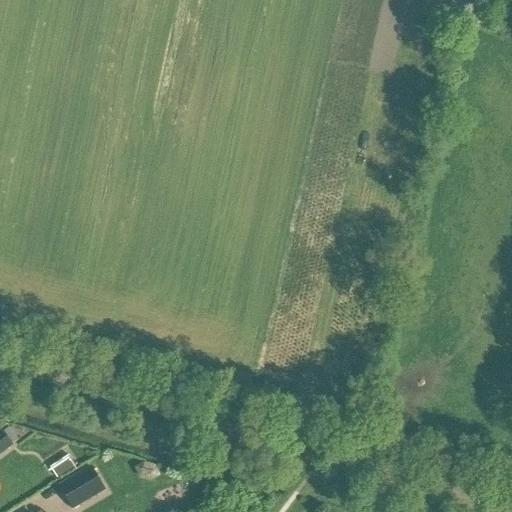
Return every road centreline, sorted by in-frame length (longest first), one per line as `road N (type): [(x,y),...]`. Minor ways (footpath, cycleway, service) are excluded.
road 1 (track): [(324,461),(0,367)]
road 2 (track): [(503,511),(324,461)]
